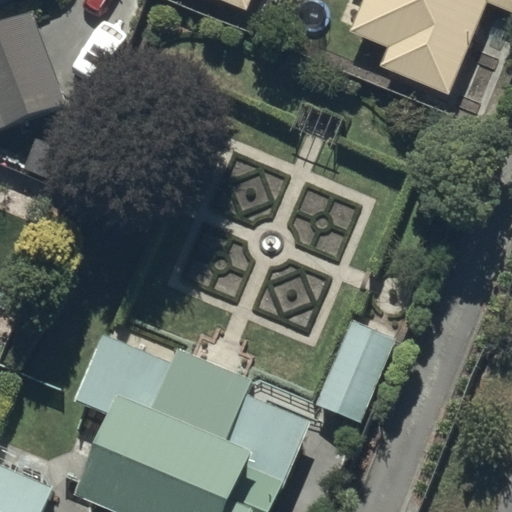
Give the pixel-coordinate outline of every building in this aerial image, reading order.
[(0,0),(0,128),(69,100),(30,8),(0,20),(0,2),(4,0),(0,0)] [(214,0),(247,12),(251,0),(214,0)] [(511,0),(369,0),(356,33),(394,48),(386,66),(452,92),(489,0),(511,9),(511,0)] [(356,320),(322,403),(365,421),(399,338),(356,320)] [(95,471),(85,494),(127,511),(274,511),(319,408),(253,381),(259,366),(186,335),(178,354),(111,326),(83,391),(97,397),(71,461),(95,471)] [(0,465),(0,511),(43,511),(54,487),(0,465)]
